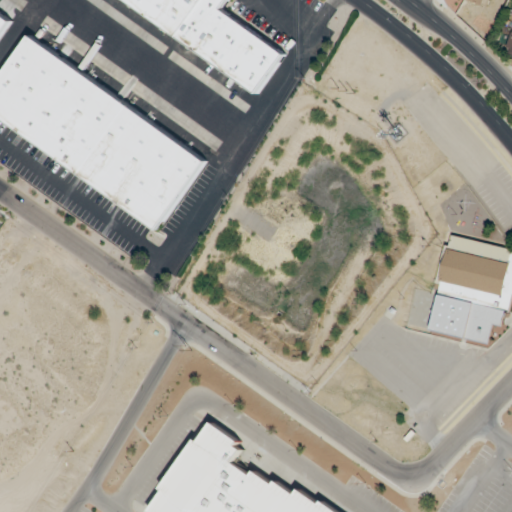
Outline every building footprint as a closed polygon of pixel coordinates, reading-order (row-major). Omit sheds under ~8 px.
[(127,0),(210,0),(283,53),(255,92),(127,0)] [(0,14),(11,22),(0,37),(0,14)] [(0,74),(29,35),(206,162),(158,228),(0,114),(0,74)] [(511,317),(511,249),(452,237),(432,332),(492,345),(496,324),(510,327),(511,317)] [(154,511),(150,509),(165,490),(162,487),(197,439),(200,441),(213,422),(240,441),(237,445),(242,449),(235,460),(253,473),(256,469),(274,481),(276,478),(295,492),(299,486),(321,501),(323,498),(342,511),(154,511)]
